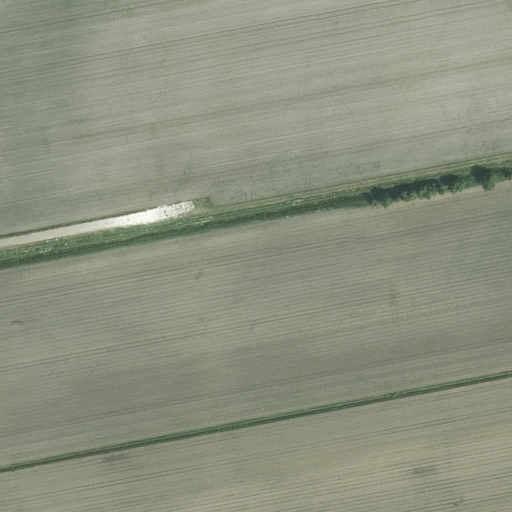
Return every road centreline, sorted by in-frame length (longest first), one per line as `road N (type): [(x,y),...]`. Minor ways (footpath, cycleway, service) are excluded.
road 1 (track): [(183,209),(210,213),(511,155)]
road 2 (unclassified): [(0,244),(183,209)]
